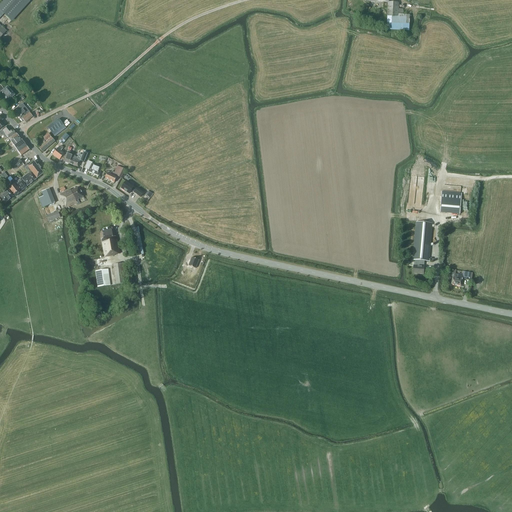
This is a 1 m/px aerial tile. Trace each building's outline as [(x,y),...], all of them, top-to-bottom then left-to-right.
[(29,1),(28,0),(5,0),(0,6),(0,38),(6,31),(0,25),(0,18),(4,14),(11,21),(29,1)] [(364,0),(364,1),(369,1),(369,2),(383,3),(383,8),(387,9),(386,30),(409,31),(410,15),(403,15),(403,9),(398,9),(398,3),(389,3),(388,0),(364,0)] [(15,95),(7,87),(0,93),(0,95),(2,97),(3,99),(6,102),(15,95)] [(23,109),(21,108),(20,106),(14,111),(20,118),(26,113),(24,112),(26,110),(25,108),(23,109)] [(26,113),(20,118),(22,121),(24,120),(25,123),(33,116),(30,113),(27,115),(26,113)] [(66,122),(61,116),(58,119),(59,119),(57,120),(56,119),(53,121),(54,122),(47,128),(54,136),(65,127),(63,125),(66,122)] [(12,137),(16,134),(13,130),(10,132),(5,127),(0,131),(0,136),(1,137),(3,135),(6,139),(8,138),(11,141),(13,139),(12,137)] [(13,139),(11,141),(10,141),(21,156),(29,150),(26,145),(21,140),(19,137),(16,134),(12,137),(13,139)] [(55,142),(52,138),(48,134),(44,138),(46,141),(47,142),(39,148),(42,152),(55,142)] [(66,135),(59,142),(62,145),(69,138),(66,135)] [(62,149),(63,148),(61,146),(60,148),(59,147),(52,155),(59,160),(64,154),(61,151),(62,150),(62,149)] [(69,164),(72,156),(69,155),(70,152),(68,151),(67,152),(63,162),(69,164)] [(72,156),(69,164),(78,167),(81,159),(72,156)] [(19,160),(11,167),(13,170),(15,169),(16,169),(23,163),(20,160),(19,160)] [(89,171),(88,172),(99,176),(100,172),(102,168),(92,164),(92,163),(88,161),(85,168),(89,170),(88,171),(89,171)] [(28,173),(30,172),(31,172),(37,179),(43,174),(40,169),(41,168),(38,165),(37,166),(34,162),(28,166),(26,164),(24,166),(26,168),(25,169),(28,173)] [(429,167),(429,178),(438,178),(438,167),(429,167)] [(121,179),(125,170),(121,168),(118,175),(112,172),(111,173),(108,172),(108,173),(105,178),(106,179),(106,180),(109,181),(109,180),(114,183),(117,177),(121,179)] [(30,172),(28,173),(25,176),(24,176),(22,177),(22,178),(21,179),(27,186),(36,180),(30,172)] [(21,191),(26,187),(20,179),(16,182),(18,184),(16,185),(21,191)] [(121,189),(129,194),(131,191),(133,192),(133,193),(140,198),(144,193),(137,188),(136,189),(126,182),(121,189)] [(15,197),(21,193),(15,185),(9,189),(15,197)] [(80,192),(78,188),(71,191),(70,190),(60,195),(62,199),(61,199),(64,206),(62,207),(65,212),(68,210),(67,208),(76,204),(77,206),(80,204),(78,200),(83,197),(81,193),(80,192)] [(0,196),(1,197),(3,201),(5,203),(8,201),(10,199),(14,197),(8,189),(1,195),(0,194),(0,196)] [(50,189),(42,192),(44,197),(39,199),(43,209),(56,204),(50,189)] [(460,214),(461,202),(462,193),(442,192),(440,213),(460,214)] [(49,221),(60,217),(58,211),(47,216),(49,221)] [(428,261),(432,224),(416,223),(413,260),(414,260),(414,266),(413,266),(413,274),(423,275),(424,267),(423,267),(424,261),(428,261)] [(113,229),(112,228),(108,229),(106,229),(103,230),(102,231),(103,239),(101,239),(104,257),(115,256),(115,255),(119,254),(116,237),(114,237),(113,229)] [(195,269),(199,260),(192,258),(188,266),(195,269)] [(116,285),(124,284),(122,264),(113,265),(116,285)] [(95,271),(97,288),(110,286),(108,270),(95,271)] [(467,278),(467,272),(462,271),(461,275),(460,274),(458,273),(458,275),(454,274),(455,274),(452,273),(452,276),(452,277),(451,285),(460,286),(462,277),(467,278)]
